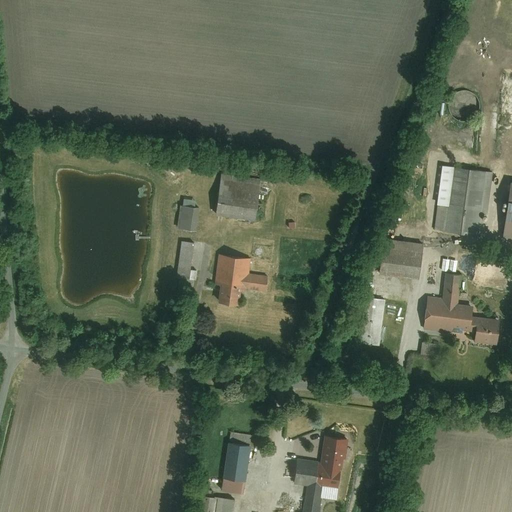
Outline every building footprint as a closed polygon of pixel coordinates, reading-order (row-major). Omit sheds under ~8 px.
[(406,181),(416,185),(432,144),(422,140),(406,181)] [(441,170),(432,232),(480,239),(488,176),(441,170)] [(220,172),(214,211),(255,217),(260,178),(220,172)] [(511,186),(510,186),(502,243),(511,244),(511,186)] [(182,197),(178,226),(196,229),(199,206),(195,206),(196,199),(182,197)] [(193,240),(179,238),(174,276),(195,279),(197,269),(189,268),(193,240)] [(386,242),(382,278),(418,282),(421,245),(386,242)] [(238,301),(240,287),(266,290),(268,274),(248,272),(250,257),(218,253),(212,298),(238,301)] [(429,299),(425,330),(474,336),(473,345),(494,348),(497,322),(471,319),(472,308),(458,306),(462,277),(445,275),(442,300),(429,299)] [(364,300),(359,346),(380,348),(385,302),(364,300)] [(435,353),(435,342),(421,341),(420,352),(435,353)] [(344,437),(325,434),(321,466),(340,468),(344,437)] [(249,444),(227,441),(222,477),(245,480),(249,444)] [(316,459),(296,457),(293,481),(305,483),(313,484),(316,465),(316,459)] [(323,485),(338,487),(340,468),(321,466),(316,465),(313,484),(323,485)] [(221,489),(243,492),(245,480),(222,477),(221,489)] [(301,511),(318,511),(323,485),(313,484),(305,483),(301,511)] [(230,511),(232,498),(211,495),(208,511),(230,511)]
